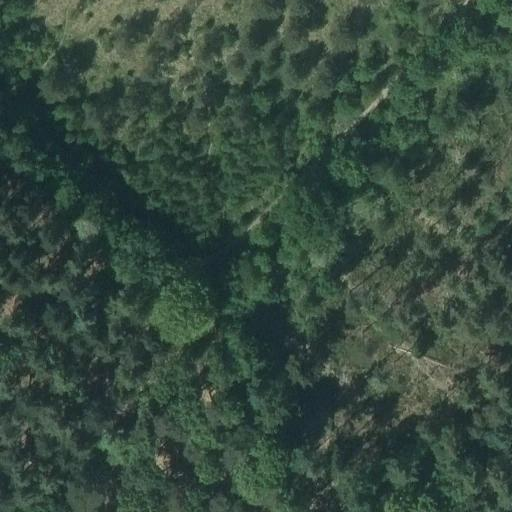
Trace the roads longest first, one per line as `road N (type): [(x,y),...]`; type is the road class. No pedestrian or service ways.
road 1 (unknown): [(0,108),(196,315),(502,0)]
road 2 (track): [(0,511),(196,315)]
